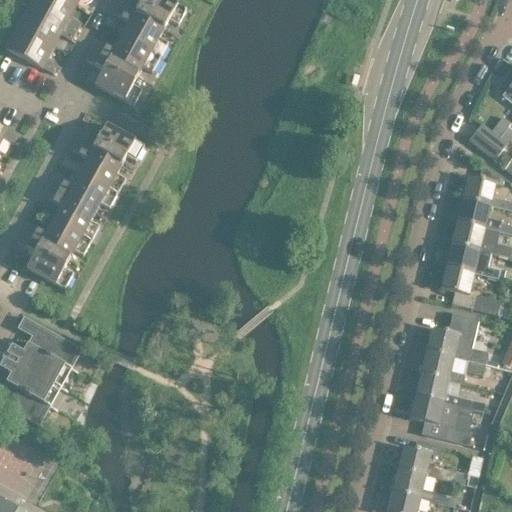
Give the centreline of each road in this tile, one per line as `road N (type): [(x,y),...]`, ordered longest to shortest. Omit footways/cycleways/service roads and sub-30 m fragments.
road 1 (tertiary): [(286,511),(369,163),(417,0)]
road 2 (residential): [(354,511),(434,165),(506,25)]
